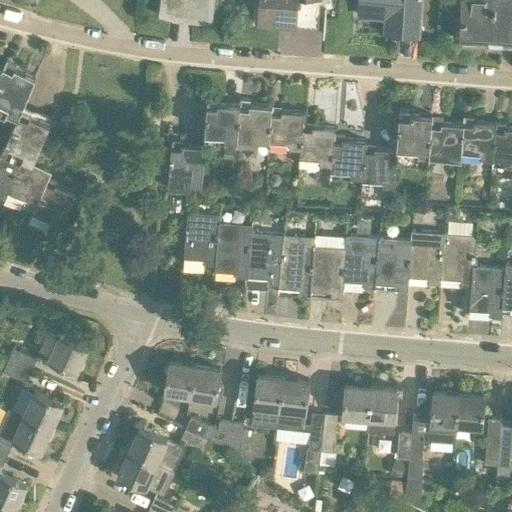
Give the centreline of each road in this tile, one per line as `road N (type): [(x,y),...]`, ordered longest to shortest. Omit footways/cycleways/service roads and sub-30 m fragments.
road 1 (residential): [(511,82),(131,50),(0,17)]
road 2 (residential): [(511,358),(143,317)]
road 3 (residential): [(53,511),(143,317)]
road 4 (residential): [(143,317),(0,272)]
